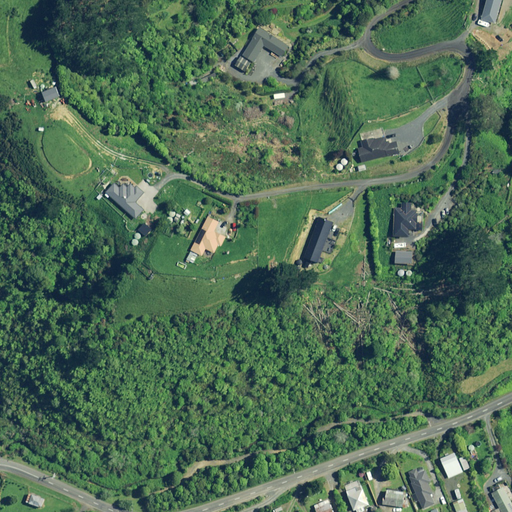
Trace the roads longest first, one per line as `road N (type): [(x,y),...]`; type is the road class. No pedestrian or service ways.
road 1 (unclassified): [(196,511),(511,396)]
road 2 (unknown): [(449,84),(428,141),(410,156),(250,176),(217,192)]
road 3 (unknown): [(408,0),(373,22),(367,39),(386,53),(452,33),(461,46),(449,84)]
road 4 (unclassified): [(0,464),(117,511)]
